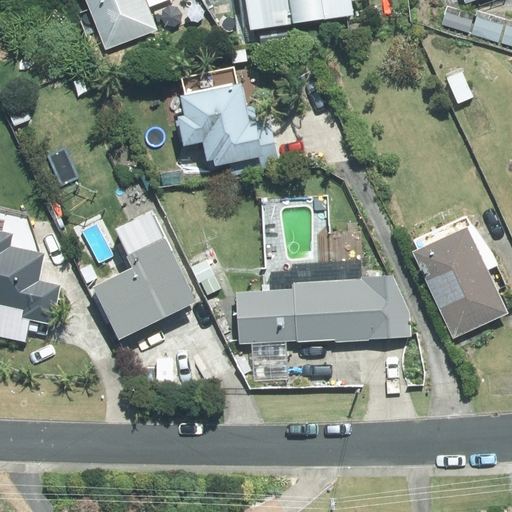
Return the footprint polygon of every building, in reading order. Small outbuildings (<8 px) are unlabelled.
[(91,0),(108,49),(163,30),(152,0),(91,0)] [(252,0),(256,35),(360,24),(358,6),(379,4),(378,0),(252,0)] [(511,24),(448,3),(440,28),(511,52),(511,24)] [(33,60),(1,56),(0,66),(0,92),(10,93),(12,79),(31,81),(33,60)] [(464,71),(451,76),(461,102),(475,96),(464,71)] [(187,100),(190,119),(184,120),(190,150),(209,146),(213,166),(220,165),(221,171),(259,162),(263,177),(284,172),(274,124),(262,126),(258,111),(253,112),(248,87),(187,100)] [(116,171),(122,183),(136,176),(130,164),(116,171)] [(138,266),(98,287),(124,338),(201,299),(157,209),(119,229),(138,266)] [(511,311),(492,268),(502,264),(478,223),(418,250),(457,338),(511,312),(511,311)] [(0,237),(0,339),(29,346),(34,323),(55,328),(64,287),(44,282),(48,261),(16,254),(18,241),(0,237)] [(210,255),(194,263),(201,276),(217,268),(210,255)] [(366,280),(296,282),(296,287),(240,289),(243,342),(413,336),(412,311),(397,274),(366,276),(366,280)]
